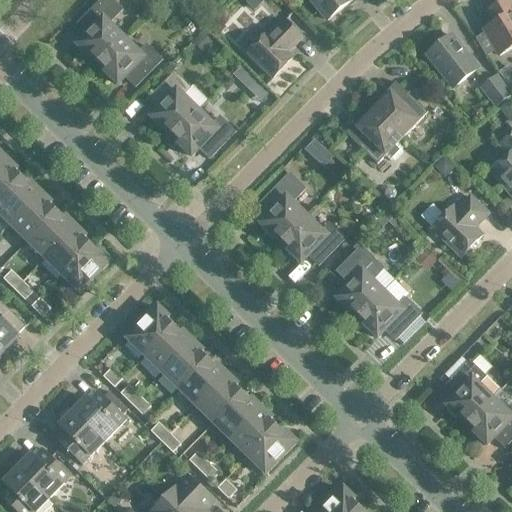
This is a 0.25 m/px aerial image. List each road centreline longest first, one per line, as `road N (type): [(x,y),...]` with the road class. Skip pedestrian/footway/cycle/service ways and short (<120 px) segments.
road 1 (residential): [(437,0),(365,58),(181,248)]
road 2 (residential): [(181,248),(0,438)]
road 3 (residential): [(181,248),(0,71)]
road 4 (residential): [(360,423),(181,248)]
road 5 (residential): [(511,267),(360,423)]
road 6 (residential): [(451,511),(360,423)]
road 7 (residential): [(360,423),(273,511)]
